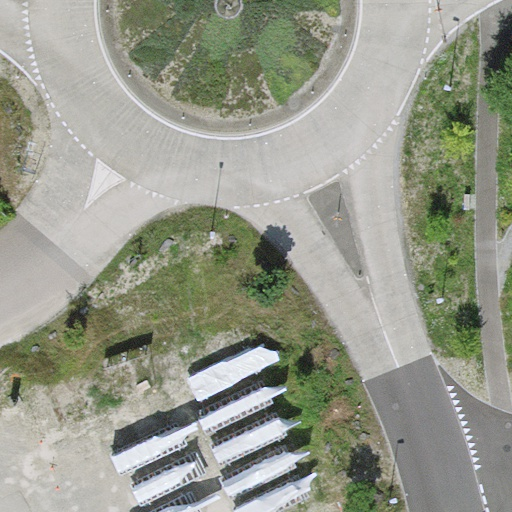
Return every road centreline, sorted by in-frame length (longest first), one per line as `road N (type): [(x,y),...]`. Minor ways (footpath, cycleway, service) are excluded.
road 1 (residential): [(449,511),(389,337),(310,146)]
road 2 (residential): [(137,144),(74,221),(0,287)]
road 3 (primary): [(137,144),(205,168),(277,161),(310,146)]
road 4 (primary): [(310,146),(363,96),(389,30)]
